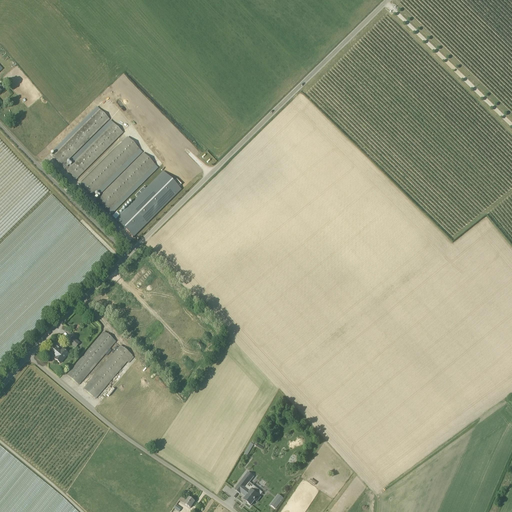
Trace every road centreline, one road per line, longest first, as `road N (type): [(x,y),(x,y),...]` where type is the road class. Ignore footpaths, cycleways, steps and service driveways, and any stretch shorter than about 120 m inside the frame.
road 1 (unclassified): [(127,255),(388,0)]
road 2 (unclassified): [(232,511),(28,356)]
road 3 (unclassified): [(127,255),(0,124)]
road 4 (unclassified): [(28,356),(127,255)]
